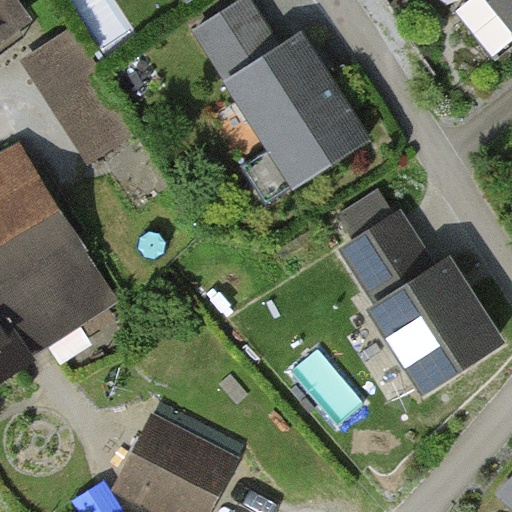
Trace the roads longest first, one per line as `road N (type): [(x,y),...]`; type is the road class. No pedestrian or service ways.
road 1 (residential): [(511,262),(336,0)]
road 2 (residential): [(434,511),(511,420)]
